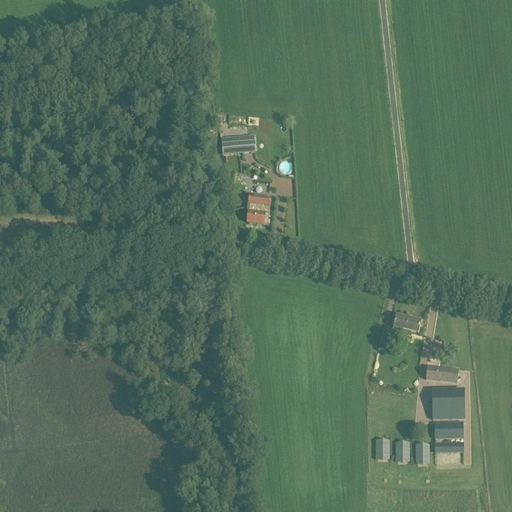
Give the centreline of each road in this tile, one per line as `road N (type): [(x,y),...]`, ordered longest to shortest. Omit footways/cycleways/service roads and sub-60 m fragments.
road 1 (unclassified): [(511,309),(238,253),(0,279)]
road 2 (unknown): [(384,0),(413,288)]
